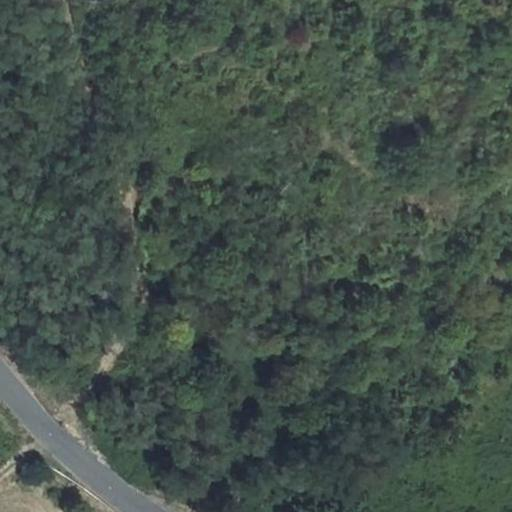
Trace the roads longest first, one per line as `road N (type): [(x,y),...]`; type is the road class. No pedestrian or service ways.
road 1 (track): [(49,435),(125,322),(130,266),(124,204),(61,0)]
road 2 (tertiary): [(147,511),(49,435),(0,366)]
